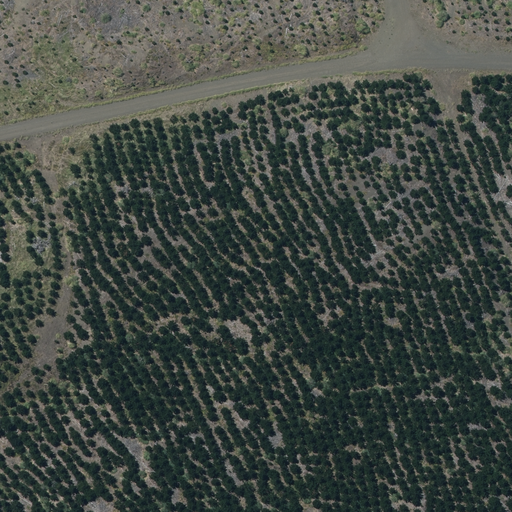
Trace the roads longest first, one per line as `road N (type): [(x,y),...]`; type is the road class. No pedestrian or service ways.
road 1 (track): [(0,107),(155,73),(439,37),(511,45)]
road 2 (track): [(511,224),(423,0)]
